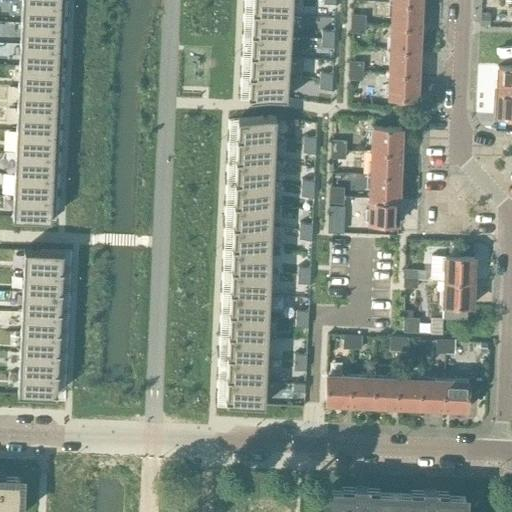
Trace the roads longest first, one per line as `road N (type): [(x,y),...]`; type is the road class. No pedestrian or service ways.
road 1 (residential): [(0,432),(505,456)]
road 2 (residential): [(511,211),(457,145),(463,0)]
road 3 (residential): [(505,456),(511,299)]
